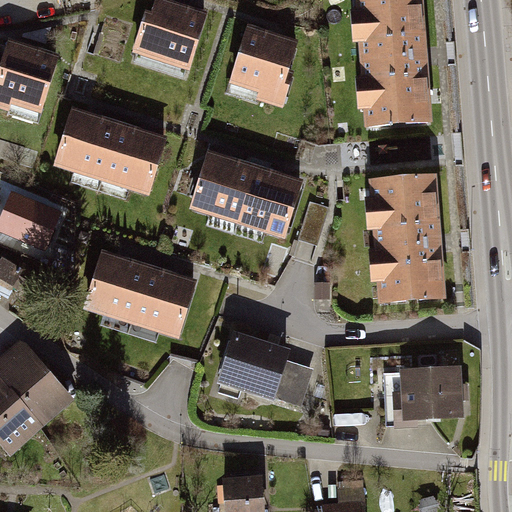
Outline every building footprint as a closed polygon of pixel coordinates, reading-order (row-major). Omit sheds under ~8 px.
[(373,139),(436,134),(425,0),(361,0),(364,21),(355,22),(358,57),(366,56),(369,90),(359,91),(362,127),(372,127),(373,139)] [(212,26),(162,9),(156,28),(148,25),(135,65),(193,83),(212,26)] [(304,51),(251,36),(235,92),(263,100),(260,112),(289,120),(299,83),(295,82),(304,51)] [(0,111),(45,126),(63,69),(9,52),(0,81),(0,111)] [(125,135),(76,119),(57,176),(106,192),(125,135)] [(172,150),(125,135),(106,192),(153,207),(172,150)] [(263,177),(212,162),(194,222),(245,237),(263,177)] [(307,190),(263,177),(245,237),(289,250),(307,190)] [(440,181),(374,185),(376,209),(368,210),(370,243),(378,243),(379,262),(371,263),(373,297),(381,296),(382,312),(448,308),(440,181)] [(0,226),(0,229),(45,248),(59,216),(13,197),(0,226)] [(327,207),(309,202),(297,241),(305,243),(315,246),(327,207)] [(19,270),(4,262),(0,267),(0,291),(2,293),(6,287),(10,290),(14,285),(37,301),(49,284),(22,266),(19,270)] [(156,278),(107,262),(88,320),(106,326),(104,334),(134,344),(156,278)] [(185,352),(204,294),(156,278),(134,344),(160,353),(163,345),(185,352)] [(332,291),(318,290),(318,306),(332,307),(332,291)] [(295,357),(235,337),(216,393),(276,413),(279,405),(304,414),(317,376),(291,368),(295,357)] [(76,401),(22,340),(0,358),(0,377),(45,428),(76,401)] [(464,374),(386,380),(390,434),(468,428),(464,374)] [(0,377),(0,442),(12,456),(45,428),(0,377)] [(266,511),(265,477),(224,479),(226,511),(266,511)] [(152,483),(156,498),(172,493),(167,479),(152,483)] [(341,510),(324,511),(323,511),(367,511),(366,487),(339,489),(341,510)]
